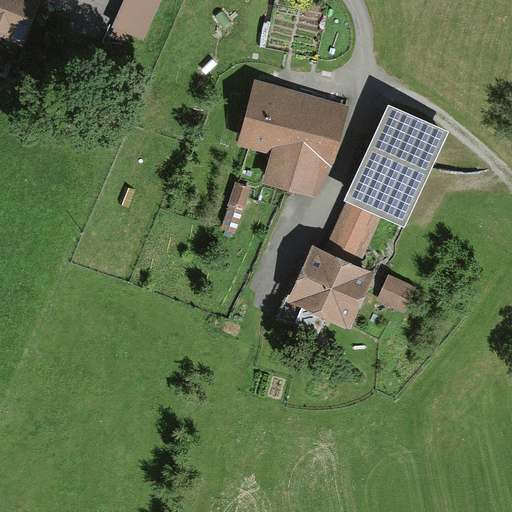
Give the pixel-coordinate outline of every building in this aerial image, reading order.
[(0,0),(0,51),(5,38),(26,47),(44,0),(0,0)] [(129,0),(115,32),(144,44),(163,0),(129,0)] [(266,172),(314,186),(324,151),(330,153),(344,106),(260,81),(245,132),(275,141),(266,172)] [(382,205),(403,215),(445,123),(393,100),(331,235),(362,249),(382,205)] [(315,242),(292,292),(347,317),(371,267),(315,242)] [(380,296),(403,307),(413,285),(390,275),(380,296)]
